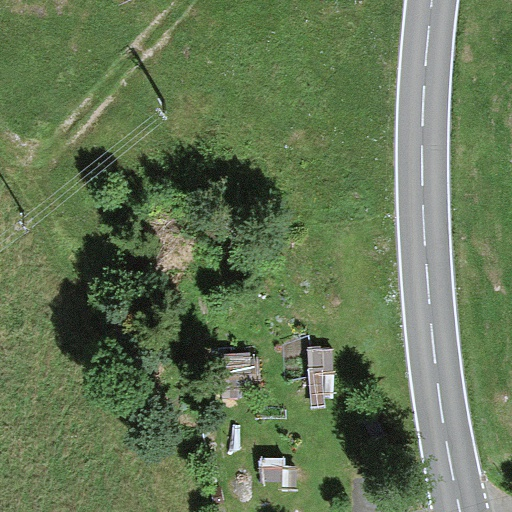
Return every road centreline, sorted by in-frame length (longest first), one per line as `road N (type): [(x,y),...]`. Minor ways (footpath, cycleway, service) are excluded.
road 1 (tertiary): [(432,0),(420,126),(428,313),(459,511)]
road 2 (track): [(17,180),(83,292),(131,459),(156,511)]
